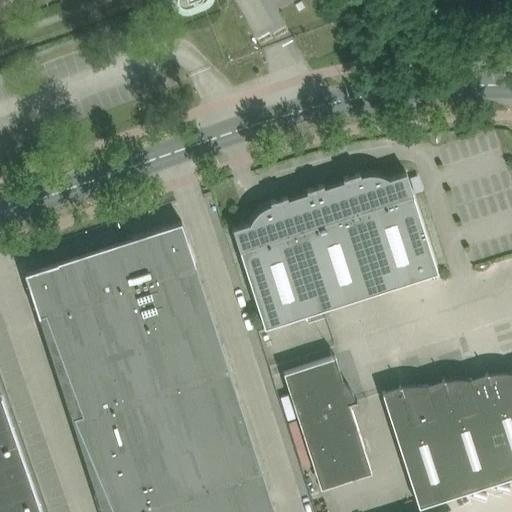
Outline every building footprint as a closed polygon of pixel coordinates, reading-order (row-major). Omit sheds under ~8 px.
[(360,172),(343,177),(344,180),(354,212),(379,290),(438,271),(413,194),(406,172),(389,178),(387,177),(385,176),(383,175),(380,174),(378,173),(375,173),(372,172),(369,173),(366,173),(363,174),(360,174),(360,172)] [(307,191),(288,198),(298,230),(323,308),(379,290),(354,212),(344,180),(324,186),(323,184),(307,189),(307,191)] [(249,223),(233,228),(239,249),(264,327),(323,308),(298,230),(288,198),(287,196),(270,201),(271,203),(268,204),(265,205),(263,207),(260,208),(258,210),(256,213),(254,215),(252,217),(251,220),(249,223)] [(45,313),(196,265),(182,221),(128,238),(25,272),(39,315),(45,313)] [(82,413),(228,366),(196,265),(45,313),(82,413)] [(357,399),(356,399),(350,388),(342,378),(335,355),(283,371),(312,465),(365,448),(350,403),(357,400),(357,399)] [(127,511),(262,468),(228,366),(82,413),(74,416),(113,511),(127,511)] [(470,378),(502,480),(511,476),(511,371),(501,371),(488,373),(487,372),(486,372),(486,373),(470,378)] [(426,385),(461,493),(502,480),(470,378),(457,377),(444,379),(444,378),(443,379),(427,385),(426,385)] [(400,386),(383,391),(382,392),(419,507),(461,493),(426,385),(427,385),(414,383),(401,386),(401,385),(400,385),(400,386)] [(42,511),(0,389),(0,511),(42,511)] [(275,511),(262,468),(127,511),(275,511)]
